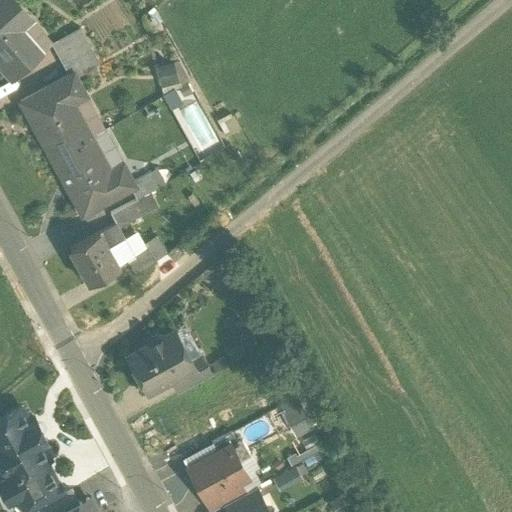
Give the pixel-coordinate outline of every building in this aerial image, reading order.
[(45,51),(11,14),(15,11),(4,0),(0,0),(0,67),(12,81),(45,51)] [(78,29),(49,44),(60,65),(89,49),(78,29)] [(89,49),(60,65),(67,77),(69,76),(72,81),(98,66),(89,49)] [(187,56),(155,66),(163,91),(179,86),(200,152),(215,147),(187,56)] [(85,139),(66,103),(80,95),(72,81),(69,76),(67,77),(21,103),(31,122),(34,120),(53,156),(85,139)] [(170,107),(182,101),(175,87),(164,93),(170,107)] [(106,176),(85,139),(53,156),(74,194),(71,195),(82,215),(130,189),(131,188),(129,183),(121,168),(106,176)] [(156,168),(129,183),(131,188),(130,189),(136,199),(164,184),(156,168)] [(116,224),(99,232),(108,248),(124,239),(116,224)] [(99,232),(70,249),(90,283),(119,266),(108,248),(99,232)] [(155,237),(145,244),(147,247),(155,261),(166,254),(155,237)] [(147,247),(127,260),(135,273),(155,261),(147,247)] [(158,335),(148,340),(147,346),(129,356),(147,391),(171,378),(193,366),(189,359),(182,347),(176,344),(173,346),(168,337),(175,333),(174,332),(164,337),(158,335)] [(261,344),(242,346),(243,357),(262,355),(261,344)] [(189,359),(193,366),(171,378),(178,392),(210,374),(199,353),(189,359)] [(300,402),(284,411),(297,435),(313,426),(300,402)] [(27,419),(21,407),(6,415),(4,422),(0,420),(0,460),(8,476),(0,480),(0,485),(8,499),(18,494),(52,475),(44,460),(48,457),(41,445),(47,441),(34,416),(27,419)] [(231,431),(211,442),(216,452),(230,445),(236,442),(231,431)] [(216,452),(188,468),(204,498),(237,480),(246,474),(245,472),(241,474),(228,449),(232,447),(230,445),(216,452)] [(280,489),(304,476),(296,463),(273,475),(280,489)] [(52,475),(18,494),(27,511),(30,511),(37,509),(63,495),(52,475)] [(237,480),(205,497),(212,510),(223,504),(244,492),(237,480)] [(244,492),(223,504),(227,511),(231,511),(253,501),(254,502),(261,498),(255,487),(244,492)] [(63,495),(37,509),(38,511),(61,511),(79,503),(72,490),(63,495)] [(79,503),(61,511),(94,511),(87,498),(79,503)] [(268,511),(261,498),(254,502),(253,501),(231,511),(268,511)]
